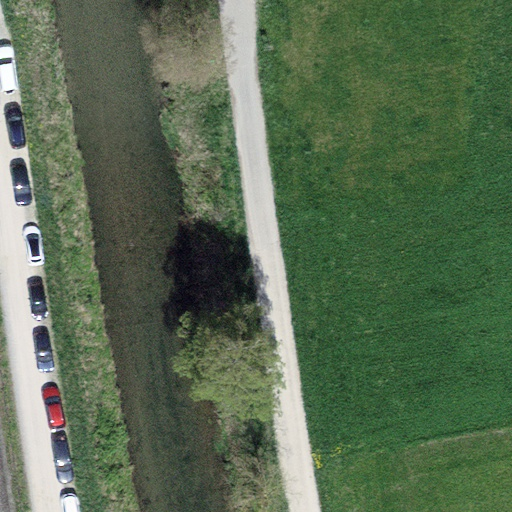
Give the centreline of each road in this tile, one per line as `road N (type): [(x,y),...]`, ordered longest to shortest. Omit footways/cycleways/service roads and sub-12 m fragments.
road 1 (track): [(235,0),(311,511)]
road 2 (track): [(43,511),(0,179)]
